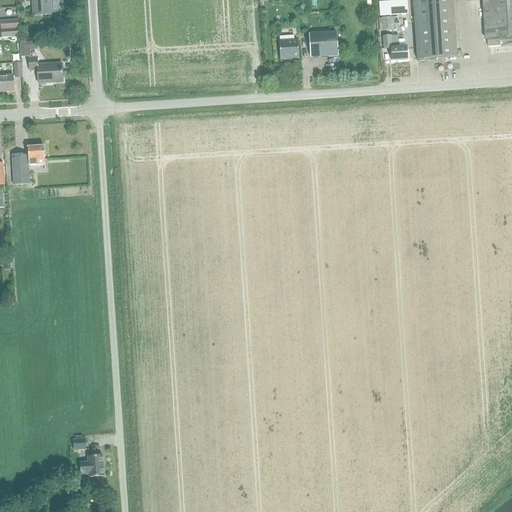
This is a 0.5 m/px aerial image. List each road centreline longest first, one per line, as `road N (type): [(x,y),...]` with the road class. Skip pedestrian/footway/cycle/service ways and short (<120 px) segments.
road 1 (unclassified): [(100,108),(511,82)]
road 2 (unclassified): [(125,511),(100,108)]
